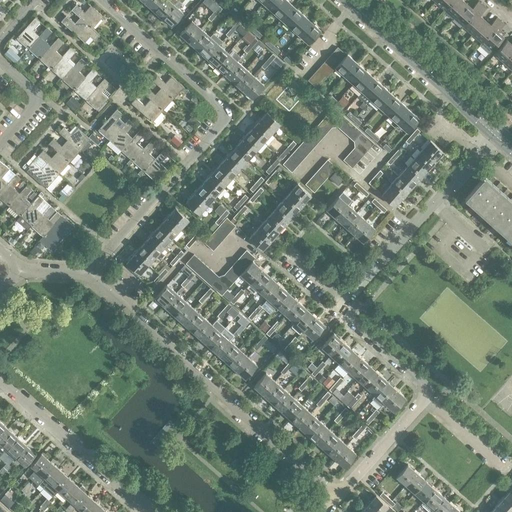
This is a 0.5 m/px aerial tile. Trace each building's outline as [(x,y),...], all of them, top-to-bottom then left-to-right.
[(144,0),(144,1),(153,9),(160,0),(144,0)] [(168,0),(160,0),(153,9),(161,17),(173,4),(168,0)] [(280,0),(264,0),(262,2),(271,10),(280,0)] [(292,5),(286,0),(280,0),(271,10),(280,18),(292,5)] [(436,0),(436,1),(445,10),(453,0),(436,0)] [(453,0),(445,10),(454,18),(467,3),(463,0),(453,0)] [(467,3),(454,18),(463,26),(482,4),(478,1),(472,8),(467,3)] [(103,16),(90,5),(84,12),(76,4),(71,10),(79,17),(80,16),(93,28),(103,16)] [(173,4),(161,17),(171,26),(183,12),(173,4)] [(482,4),(463,26),(472,34),(485,20),(480,15),(486,8),(482,4)] [(219,5),(213,12),(216,14),(222,8),(220,7),(219,5)] [(301,13),(292,5),(280,18),(289,26),(301,13)] [(232,7),(229,11),(235,16),(238,13),(232,7)] [(212,13),(208,18),(211,21),(216,14),(213,12),(212,13)] [(238,13),(235,16),(241,22),(244,19),(238,13)] [(310,21),(301,13),(289,26),(298,34),(310,21)] [(35,16),(16,38),(28,48),(47,27),(47,26),(39,35),(33,29),(40,21),(35,16)] [(80,16),(79,17),(74,23),(66,16),(61,21),(85,42),(90,36),(94,40),(100,34),(93,28),(80,16)] [(485,20),(472,34),(482,42),(501,21),(497,17),(490,24),(485,20)] [(180,33),(189,41),(201,28),(191,20),(180,33)] [(240,24),(237,21),(231,28),(234,30),(240,24)] [(319,29),(310,21),(298,34),(307,43),(319,29)] [(501,21),(482,42),(482,43),(483,41),(492,49),(504,36),(498,32),(505,24),(501,21)] [(250,23),(247,27),(252,32),(255,28),(250,23)] [(47,27),(28,48),(39,58),(59,37),(58,37),(50,45),(44,40),(52,31),(47,27)] [(201,28),(189,41),(198,49),(210,36),(201,28)] [(234,30),(231,28),(225,34),(229,37),(234,30)] [(255,28),(252,32),(259,38),(262,35),(255,28)] [(210,36),(198,49),(207,57),(218,44),(222,40),(213,32),(210,36)] [(59,37),(39,58),(51,69),(70,47),(62,56),(56,50),(63,41),(59,37)] [(258,40),(254,37),(249,44),(252,47),(258,40)] [(268,40),(265,43),(270,48),(273,44),(268,40)] [(511,43),(507,40),(495,54),(504,62),(511,53),(511,43)] [(218,44),(207,57),(216,65),(227,52),(218,44)] [(252,47),(249,44),(243,50),(246,53),(252,47)] [(273,44),(270,48),(277,54),(280,51),(273,44)] [(15,62),(20,56),(9,47),(4,52),(15,62)] [(70,47),(51,69),(62,79),(81,58),(81,57),(73,66),(67,60),(75,52),(70,47)] [(337,47),(333,51),(341,59),(345,54),(337,47)] [(333,51),(329,55),(338,63),(341,59),(333,51)] [(227,52),(216,65),(225,73),(236,60),(227,52)] [(270,62),(276,56),(272,53),(267,59),(270,62)] [(346,53),(345,54),(341,59),(338,63),(334,67),(343,75),(355,61),(346,53)] [(329,55),(325,59),(334,67),(338,63),(329,55)] [(289,65),(290,64),(292,61),(286,56),(283,59),(289,65)] [(81,58),(62,79),(74,89),(93,68),(85,76),(79,71),(86,62),(81,58)] [(270,62),(267,59),(261,66),(264,69),(270,62)] [(325,59),(322,63),(331,71),(334,67),(325,59)] [(236,60),(225,73),(234,81),(245,68),(236,60)] [(355,61),(343,75),(352,83),(364,70),(355,61)] [(322,63),(318,67),(327,75),(331,71),(322,63)] [(318,67),(315,71),(323,79),(327,75),(318,67)] [(93,68),(74,89),(85,99),(104,78),(96,87),(90,81),(98,72),(93,68)] [(245,68),(234,81),(243,89),(254,76),(245,68)] [(364,70),(352,83),(361,91),(373,78),(364,70)] [(315,71),(311,75),(320,83),(323,79),(315,71)] [(156,75),(152,79),(160,87),(173,98),(181,89),(185,93),(187,91),(189,93),(191,90),(185,85),(183,87),(171,75),(165,82),(156,75)] [(320,83),(311,75),(307,80),(316,87),(320,83)] [(254,76),(243,89),(252,98),(263,85),(254,76)] [(104,78),(85,99),(97,110),(108,97),(102,91),(109,83),(104,78)] [(382,86),(373,78),(361,91),(362,92),(359,95),(367,102),(370,99),(382,86)] [(173,98),(160,87),(154,93),(146,86),(142,91),(150,98),(163,109),(173,98)] [(382,86),(370,99),(379,107),(391,94),(382,86)] [(391,94),(379,107),(388,115),(400,102),(391,94)] [(335,104),(337,101),(331,95),(328,98),(335,104)] [(163,109),(150,98),(144,105),(135,97),(131,102),(152,121),(163,109)] [(335,104),(341,109),(344,106),(337,101),(335,104)] [(400,102),(388,115),(397,123),(409,110),(400,102)] [(334,107),(323,119),(331,126),(337,126),(345,117),(334,107)] [(98,129),(110,140),(121,127),(124,124),(123,123),(117,118),(122,113),(117,108),(98,129)] [(409,110),(397,123),(406,132),(418,118),(409,110)] [(280,123),(266,111),(258,120),(272,132),(280,123)] [(352,120),(355,117),(349,111),(346,114),(352,120)] [(345,117),(337,126),(341,130),(349,121),(345,117)] [(352,120),(359,125),(361,122),(355,117),(352,120)] [(132,138),(126,132),(134,123),(129,119),(124,124),(121,127),(110,140),(121,150),(132,138)] [(323,119),(319,123),(328,131),(331,126),(323,119)] [(272,132),(258,120),(250,129),(264,141),(272,132)] [(354,125),(349,121),(341,130),(345,134),(354,125)] [(319,123),(316,127),(324,135),(328,131),(319,123)] [(63,127),(59,132),(66,138),(80,150),(90,138),(75,125),(69,132),(63,127)] [(358,128),(354,125),(345,134),(349,137),(358,128)] [(316,127),(312,131),(320,139),(324,135),(316,127)] [(370,136),(373,133),(367,127),(364,130),(370,136)] [(362,132),(358,128),(349,137),(353,141),(362,132)] [(414,137),(420,131),(417,128),(411,134),(414,137)] [(144,148),(137,142),(145,133),(140,129),(132,138),(121,150),(133,160),(144,148)] [(264,141),(250,129),(242,138),(256,150),(264,141)] [(312,131),(308,135),(317,143),(320,139),(312,131)] [(374,143),(362,132),(353,141),(354,146),(363,154),(374,143)] [(370,136),(376,141),(379,138),(373,133),(370,136)] [(414,137),(411,134),(405,141),(408,143),(414,137)] [(308,135),(305,139),(313,146),(317,143),(308,135)] [(80,150),(66,138),(61,145),(53,138),(48,143),(56,150),(69,162),(80,150)] [(256,150),(242,138),(234,147),(248,159),(256,150)] [(155,158),(149,152),(156,144),(151,139),(144,148),(133,160),(144,171),(155,158)] [(305,139),(301,143),(309,151),(313,146),(305,139)] [(429,139),(421,149),(435,161),(443,152),(429,139)] [(288,146),(291,149),(296,143),(293,140),(288,146)] [(301,143),(297,147),(306,155),(309,151),(301,143)] [(389,152),(391,149),(385,143),(382,147),(389,152)] [(281,153),(284,156),(291,149),(288,146),(281,153)] [(363,154),(354,146),(350,150),(360,158),(363,154)] [(248,159),(234,147),(226,156),(240,168),(248,159)] [(297,147),(294,151),(302,159),(306,155),(297,147)] [(69,162),(56,150),(50,156),(43,149),(38,155),(46,162),(59,173),(69,162)] [(393,155),(396,158),(401,152),(398,149),(393,155)] [(421,149),(413,158),(427,170),(435,161),(421,149)] [(155,158),(144,171),(156,181),(167,169),(161,163),(168,154),(163,150),(155,158)] [(360,158),(350,150),(347,154),(356,162),(360,158)] [(294,151),(290,155),(299,163),(302,159),(294,151)] [(352,167),(356,162),(347,154),(343,159),(352,167)] [(59,173),(46,162),(38,155),(28,166),(29,167),(26,170),(46,188),(49,185),(59,173)] [(290,155),(287,159),(295,167),(299,163),(290,155)] [(393,155),(387,162),(390,164),(396,158),(393,155)] [(240,168),(226,156),(218,165),(232,177),(240,168)] [(275,167),(280,161),(277,158),(271,164),(275,167)] [(336,166),(327,158),(323,163),(332,171),(336,166)] [(413,158),(405,166),(419,179),(427,170),(413,158)] [(7,182),(15,173),(0,159),(0,191),(8,183),(7,182)] [(287,159),(283,164),(291,171),(295,167),(287,159)] [(332,171),(323,163),(320,167),(329,175),(332,171)] [(275,167),(271,164),(265,171),(269,174),(275,167)] [(232,177),(218,165),(210,174),(224,186),(232,177)] [(405,166),(397,175),(411,188),(419,179),(405,166)] [(320,167),(316,171),(325,179),(329,175),(320,167)] [(279,172),(276,169),(270,175),(274,178),(279,172)] [(374,176),(377,179),(383,173),(380,170),(374,176)] [(316,171),(313,175),(321,183),(325,179),(316,171)] [(334,172),(329,177),(337,185),(342,179),(334,172)] [(16,174),(15,173),(7,182),(8,183),(0,191),(0,197),(8,205),(19,193),(19,192),(13,187),(21,178),(16,174)] [(224,186),(210,174),(202,183),(216,195),(224,186)] [(274,178),(270,175),(265,181),(268,184),(274,178)] [(313,175),(309,179),(318,187),(321,183),(313,175)] [(397,175),(389,184),(403,197),(411,188),(397,175)] [(511,193),(492,175),(489,179),(484,175),(464,197),(511,240),(511,193)] [(261,176),(255,182),(258,185),(264,179),(261,176)] [(368,182),(371,185),(377,179),(374,176),(368,182)] [(309,179),(305,184),(314,191),(318,187),(309,179)] [(65,198),(74,187),(68,182),(59,192),(65,198)] [(253,191),(258,185),(255,182),(249,189),(253,191)] [(356,182),(353,185),(359,191),(362,187),(356,182)] [(32,188),(26,183),(19,192),(19,193),(8,205),(20,215),(31,203),(30,203),(24,197),(32,188)] [(216,195),(202,183),(194,192),(208,204),(216,195)] [(297,183),(289,192),(302,204),(311,195),(297,183)] [(389,184),(381,193),(395,206),(403,197),(389,184)] [(254,193),(257,196),(263,189),(260,187),(254,193)] [(362,187),(359,191),(365,196),(368,193),(362,187)] [(208,204),(194,192),(186,201),(199,213),(208,204)] [(289,192),(281,201),(294,213),(302,204),(289,192)] [(254,193),(249,199),(252,202),(257,196),(254,193)] [(38,194),(30,203),(31,203),(20,215),(17,219),(27,229),(31,225),(31,226),(42,213),(36,207),(43,199),(38,194)] [(239,200),(242,203),(248,197),(245,194),(239,200)] [(338,196),(326,209),(335,217),(347,204),(338,196)] [(380,204),(374,198),(371,201),(377,207),(380,204)] [(233,206),(237,209),(242,203),(239,200),(233,206)] [(281,201),(273,210),(286,222),(294,213),(281,201)] [(50,204),(42,213),(31,226),(43,236),(62,215),(58,212),(56,212),(49,219),(48,218),(55,210),(50,204)] [(347,204),(335,217),(344,225),(356,212),(347,204)] [(380,204),(377,207),(384,212),(386,209),(380,204)] [(244,205),(238,211),(242,214),(247,208),(244,205)] [(175,208),(167,217),(180,229),(189,220),(175,208)] [(220,215),(224,218),(229,212),(226,209),(220,215)] [(273,210),(265,219),(278,231),(286,222),(273,210)] [(236,220),(242,214),(238,211),(233,217),(236,220)] [(356,212),(344,225),(353,233),(365,220),(356,212)] [(62,215),(43,236),(54,246),(66,234),(59,228),(66,219),(62,215)] [(215,222),(217,224),(218,225),(224,218),(220,215),(215,222)] [(180,229),(167,217),(159,226),(172,238),(180,229)] [(226,217),(222,221),(231,229),(235,225),(226,217)] [(265,219),(257,228),(270,240),(278,231),(265,219)] [(365,220),(353,233),(362,242),(374,229),(365,220)] [(222,221),(218,226),(227,234),(231,229),(222,221)] [(172,238),(159,226),(151,235),(164,247),(172,238)] [(218,226),(215,230),(224,237),(227,234),(218,226)] [(257,228),(248,237),(262,249),(270,240),(257,228)] [(215,230),(211,234),(220,242),(224,237),(215,230)] [(191,238),(194,241),(200,235),(197,232),(194,235),(191,238)] [(211,234),(208,238),(216,246),(220,242),(211,234)] [(164,247),(151,235),(143,244),(156,256),(164,247)] [(186,250),(188,247),(189,247),(194,241),(191,238),(186,245),(183,247),(186,250)] [(208,238),(204,242),(213,250),(216,246),(208,238)] [(156,256),(143,244),(135,253),(139,256),(148,265),(156,256)] [(245,249),(242,253),(251,261),(252,260),(255,257),(245,249)] [(175,256),(178,259),(184,253),(181,250),(175,256)] [(139,256),(135,253),(127,262),(140,274),(144,269),(148,265),(139,256)] [(242,253),(238,257),(247,265),(251,261),(242,253)] [(193,254),(185,263),(189,267),(198,258),(193,254)] [(175,256),(169,262),(173,265),(178,259),(175,256)] [(238,257),(234,261),(244,269),(247,265),(238,257)] [(198,258),(189,267),(193,271),(202,261),(198,258)] [(244,269),(240,274),(249,282),(261,268),(252,260),(251,261),(247,265),(244,269)] [(202,261),(193,271),(197,274),(206,265),(202,261)] [(240,274),(244,269),(234,261),(231,266),(240,274)] [(206,265),(197,274),(202,278),(210,268),(206,265)] [(231,266),(227,269),(237,278),(240,274),(231,266)] [(159,274),(162,277),(168,271),(165,268),(159,274)] [(210,268),(202,278),(206,282),(214,272),(210,268)] [(261,268),(249,282),(258,290),(270,276),(261,268)] [(227,269),(224,273),(233,282),(237,278),(227,269)] [(194,275),(191,272),(186,278),(189,281),(194,275)] [(214,272),(206,282),(210,285),(218,276),(214,272)] [(233,282),(224,273),(223,274),(219,276),(218,276),(210,285),(221,295),(233,282)] [(153,280),(157,283),(162,277),(159,274),(153,280)] [(270,276),(258,290),(267,298),(279,284),(270,276)] [(189,281),(186,278),(180,284),(184,287),(189,281)] [(273,309),(288,292),(279,284),(267,298),(264,301),(273,309)] [(166,285),(154,298),(163,306),(175,293),(166,285)] [(210,287),(209,288),(204,294),(207,296),(213,290),(210,287)] [(241,288),(236,294),(239,297),(244,291),(241,288)] [(288,292),(276,306),(285,314),(297,300),(288,292)] [(175,293),(163,306),(172,314),(184,301),(175,293)] [(207,296),(204,294),(198,300),(202,303),(207,296)] [(233,304),(239,297),(236,294),(230,301),(233,304)] [(297,300),(285,314),(294,322),(306,308),(297,300)] [(184,301),(172,314),(181,322),(193,308),(184,301)] [(228,303),(222,309),(225,312),(232,305),(228,303)] [(253,311),(257,314),(262,307),(259,304),(253,311)] [(193,308),(181,322),(190,330),(202,316),(193,308)] [(302,330),(315,316),(306,308),(294,322),(291,325),(300,333),(302,330)] [(225,312),(222,309),(217,315),(220,318),(225,312)] [(248,317),(251,320),(257,314),(253,311),(248,317)] [(202,316),(190,330),(199,338),(211,324),(202,316)] [(315,316),(302,330),(312,338),(324,325),(315,316)] [(246,319),(241,325),(244,328),(250,321),(246,319)] [(271,327),(275,330),(280,323),(277,320),(271,327)] [(265,321),(260,326),(265,330),(270,324),(265,321)] [(211,324),(199,338),(208,346),(220,332),(211,324)] [(244,328),(241,325),(235,331),(238,334),(244,328)] [(271,327),(266,333),(269,336),(275,330),(271,327)] [(220,332),(208,346),(217,353),(229,340),(220,332)] [(321,346),(330,354),(342,341),(333,333),(321,346)] [(264,335),(259,341),(262,344),(267,337),(264,335)] [(289,342),(293,345),(298,339),(295,336),(289,342)] [(229,340),(217,353),(226,361),(238,348),(229,340)] [(256,350),(262,344),(259,341),(253,347),(256,350)] [(342,341),(330,354),(339,362),(351,349),(342,341)] [(289,342),(284,349),(287,352),(293,345),(289,342)] [(238,348),(226,361),(235,369),(247,356),(238,348)] [(351,349),(339,362),(348,370),(360,357),(351,349)] [(247,356),(235,369),(244,378),(256,364),(247,356)] [(360,357),(348,370),(357,378),(369,365),(360,357)] [(295,362),(291,359),(286,365),(289,368),(295,362)] [(316,367),(320,370),(325,363),(322,361),(316,367)] [(289,368),(286,365),(280,372),(283,374),(289,368)] [(369,365),(357,378),(366,386),(378,373),(369,365)] [(316,367),(311,373),(314,376),(320,370),(316,367)] [(253,385),(262,394),(274,380),(265,372),(253,385)] [(378,373),(366,386),(375,394),(387,381),(378,373)] [(309,375),(304,381),(307,384),(312,378),(309,375)] [(334,383),(338,386),(343,380),(340,377),(334,383)] [(274,380),(262,394),(271,402),(283,388),(274,380)] [(301,390),(307,384),(304,381),(298,387),(301,390)] [(387,381),(375,394),(384,402),(395,389),(387,381)] [(334,383),(329,389),(332,392),(338,386),(334,383)] [(283,388),(271,402),(280,410),(292,396),(283,388)] [(395,389),(384,402),(393,410),(405,397),(395,389)] [(340,399),(350,408),(361,395),(358,392),(354,396),(348,390),(340,399)] [(326,398),(323,395),(316,404),(319,406),(326,398)] [(292,396),(280,410),(289,418),(301,404),(292,396)] [(301,404),(289,418),(298,426),(310,412),(301,404)] [(348,410),(345,407),(339,413),(343,416),(348,410)] [(370,415),(373,418),(379,412),(376,409),(370,415)] [(310,412),(298,426),(307,433),(319,420),(310,412)] [(343,416),(339,413),(334,420),(337,423),(343,416)] [(370,415),(364,421),(368,424),(373,418),(370,415)] [(319,420),(307,433),(316,441),(328,428),(319,420)] [(366,426),(363,423),(357,429),(361,432),(366,426)] [(328,428),(316,441),(325,449),(337,436),(328,428)] [(17,437),(8,429),(0,437),(0,455),(6,449),(17,437)] [(361,432),(357,429),(352,435),(355,438),(361,432)] [(337,436),(325,449),(334,457),(346,444),(337,436)] [(26,445),(17,437),(6,449),(11,453),(8,456),(12,460),(15,457),(26,445)] [(346,444),(334,457),(344,466),(356,452),(346,444)] [(35,453),(26,445),(15,457),(25,465),(35,453)] [(28,477),(33,481),(51,461),(41,453),(30,465),(35,469),(28,477)] [(60,469),(51,461),(33,481),(38,485),(39,484),(43,488),(60,469)] [(7,470),(11,466),(7,462),(3,466),(7,470)] [(396,476),(405,484),(416,472),(407,463),(396,476)] [(69,477),(60,469),(43,488),(52,496),(69,477)] [(416,472),(405,484),(414,492),(425,480),(416,472)] [(78,485),(69,477),(52,496),(58,490),(67,497),(78,485)] [(425,480),(414,492),(423,500),(434,488),(425,480)] [(29,490),(33,486),(28,481),(25,486),(29,490)] [(79,487),(78,485),(67,497),(71,502),(65,509),(68,511),(70,511),(87,494),(84,491),(85,490),(85,488),(82,485),(80,486),(79,487)] [(432,508),(443,496),(434,488),(423,500),(420,503),(429,511),(432,508)] [(511,493),(509,490),(501,499),(511,509),(511,493)] [(388,497),(382,492),(380,495),(386,500),(388,497)] [(10,507),(14,501),(5,494),(1,499),(10,507)] [(86,511),(96,502),(87,494),(70,511),(76,506),(83,511),(86,511)] [(381,511),(388,505),(375,494),(367,504),(376,511),(381,511)] [(443,496),(432,508),(435,511),(444,511),(452,504),(443,496)] [(395,503),(388,497),(386,500),(392,506),(395,503)] [(42,502),(47,506),(51,502),(46,498),(42,502)] [(511,511),(511,509),(501,499),(493,508),(496,511),(511,511)] [(44,510),(47,506),(42,502),(39,506),(44,510)] [(103,511),(105,510),(96,502),(86,511),(103,511)]
